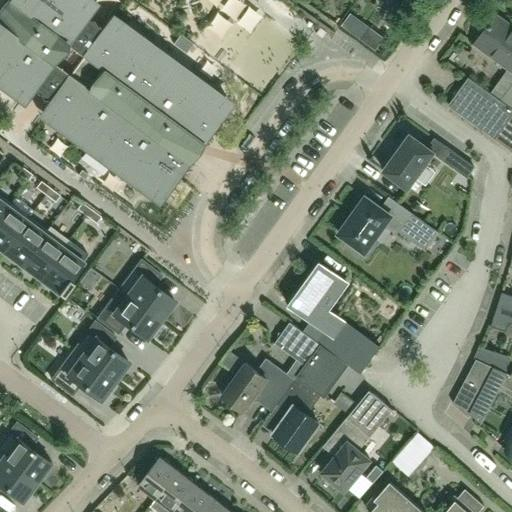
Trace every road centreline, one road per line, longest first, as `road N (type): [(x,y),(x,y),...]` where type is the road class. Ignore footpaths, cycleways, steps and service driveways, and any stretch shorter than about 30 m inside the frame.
road 1 (residential): [(390,79),(497,161),(483,265),(408,390),(511,494)]
road 2 (residential): [(383,88),(344,73),(305,85),(215,204),(208,256),(239,293)]
road 3 (residential): [(239,293),(383,88)]
road 4 (residential): [(297,511),(162,405)]
road 5 (residential): [(0,370),(117,456)]
